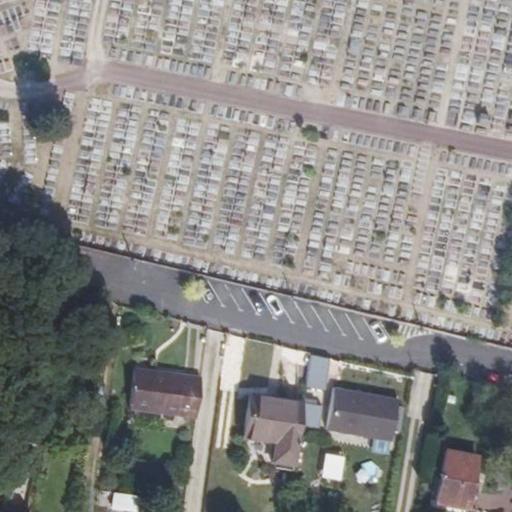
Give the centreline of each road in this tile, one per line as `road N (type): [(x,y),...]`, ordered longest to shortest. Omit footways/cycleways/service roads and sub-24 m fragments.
road 1 (residential): [(511,368),(437,352),(390,361),(177,311),(0,252)]
road 2 (unknown): [(437,352),(406,511)]
